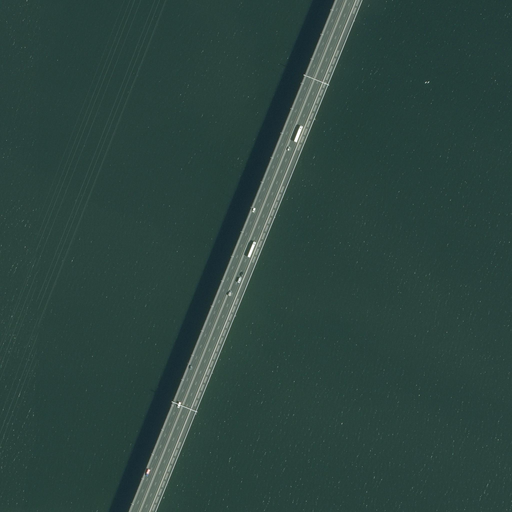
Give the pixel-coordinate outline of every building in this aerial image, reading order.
[(329,13),(331,14),(355,24),(356,24),(357,23),(358,23),(358,22),(358,21),(357,21),(357,20),(356,20),(331,10),(330,10),(329,10),(329,11),(328,11),(328,12),(329,12),(329,13)] [(289,112),(291,112),(315,122),(316,122),(317,122),(318,121),(318,120),(317,119),(316,119),(291,108),(290,108),(289,108),(289,109),(288,110),(289,111),(289,112)] [(249,210),(251,211),(275,221),(276,221),(277,221),(277,220),(278,220),(278,219),(277,218),(277,217),(251,207),(250,207),(249,207),(249,208),(248,208),(248,209),(249,210)] [(211,307),(213,308),(237,318),(238,318),(239,317),(239,316),(239,315),(239,314),(238,314),(212,304),(211,304),(210,305),(210,306),(211,307)] [(170,406),(172,407),(196,417),(197,417),(198,417),(198,416),(199,416),(199,415),(198,414),(197,414),(172,403),(171,403),(170,403),(170,404),(169,405),(170,406)] [(131,505),(133,506),(147,511),(157,511),(132,502),(131,502),(130,503),(130,504),(130,505),(131,505)]
